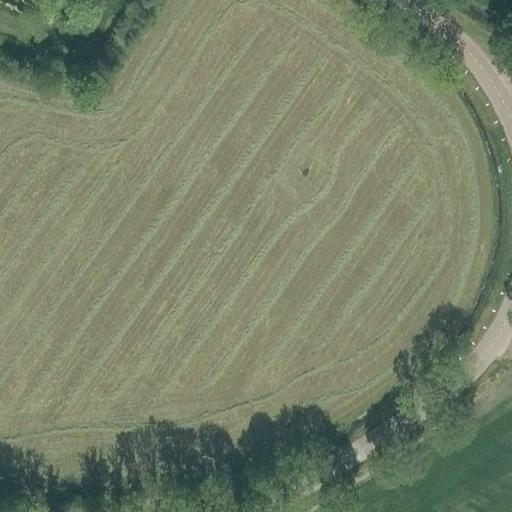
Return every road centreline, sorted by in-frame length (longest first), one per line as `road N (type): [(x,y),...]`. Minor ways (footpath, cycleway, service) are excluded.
road 1 (tertiary): [(266,511),(449,391),(511,309)]
road 2 (tertiary): [(511,123),(481,67),(401,0)]
